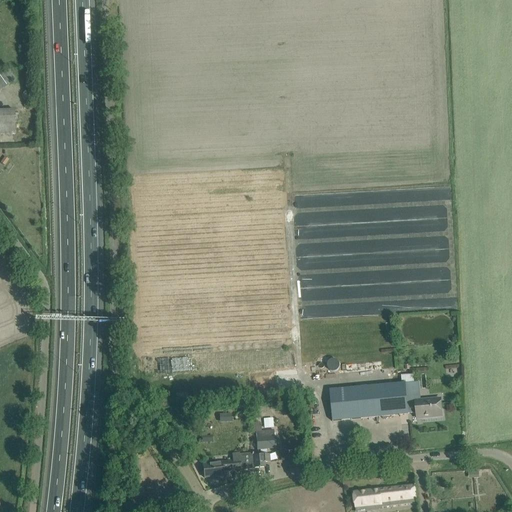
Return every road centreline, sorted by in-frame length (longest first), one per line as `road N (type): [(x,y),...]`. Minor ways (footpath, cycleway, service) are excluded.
road 1 (unclassified): [(204,505),(113,368),(104,0)]
road 2 (motorway): [(59,0),(68,314),(53,511)]
road 3 (motorway): [(76,511),(91,245),(82,0)]
road 4 (unclassified): [(511,463),(487,452),(321,468),(247,483),(204,505)]
road 5 (unclassified): [(35,511),(46,305),(0,227)]
